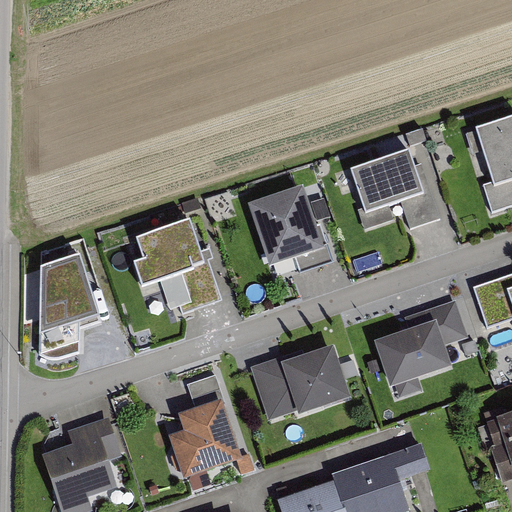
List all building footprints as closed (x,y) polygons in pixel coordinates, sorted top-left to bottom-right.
[(511,121),(476,133),(493,185),(495,191),(511,185),(511,121)] [(408,137),(412,149),(428,144),(424,132),(408,137)] [(351,174),(366,219),(402,207),(425,199),(415,169),(410,154),(351,174)] [(415,169),(425,199),(402,207),(411,232),(441,222),(422,167),(415,169)] [(484,188),(492,216),(511,209),(511,185),(495,191),(493,185),(484,188)] [(258,223),(279,285),(334,266),(313,205),(258,223)] [(144,257),(151,278),(141,281),(149,304),(213,282),(197,239),(144,257)] [(89,365),(88,344),(110,337),(88,274),(49,287),(47,370),(89,365)] [(511,284),(480,295),(494,336),(511,329),(511,284)] [(411,335),(437,326),(445,349),(469,341),(456,304),(406,321),(411,335)] [(376,347),(391,393),(453,372),(445,349),(437,326),(411,335),(376,347)] [(274,424),(302,415),(306,427),(356,411),(340,361),(294,375),(291,365),(259,376),(274,424)] [(196,414),(223,405),(225,404),(217,378),(187,387),(196,414)] [(170,441),(184,485),(243,465),(223,405),(196,414),(179,419),(185,436),(170,441)] [(511,413),(501,417),(511,455),(511,413)] [(409,511),(400,485),(431,474),(422,449),(334,479),(336,484),(345,511),(409,511)] [(66,511),(97,511),(133,501),(117,451),(53,471),(66,511)] [(278,505),(280,511),(345,511),(336,484),(278,505)]
